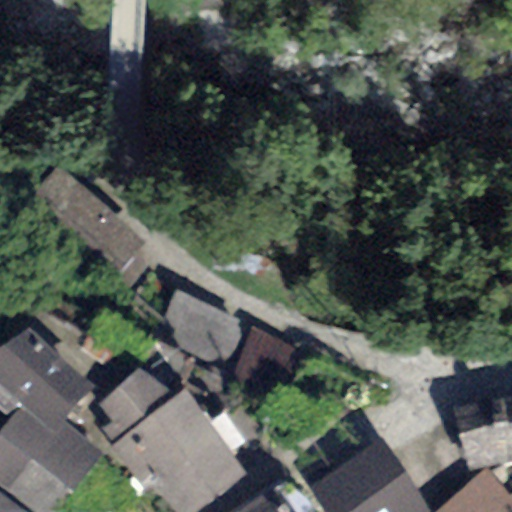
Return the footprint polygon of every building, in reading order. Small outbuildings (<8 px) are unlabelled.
[(146,247),(57,172),(24,210),(114,285),(146,247)] [(250,328),(175,294),(152,343),(228,377),(250,328)] [(250,328),(228,377),(276,399),(298,349),(250,328)] [(58,511),(102,458),(63,428),(87,398),(25,349),(0,363),(0,401),(15,414),(0,433),(0,481),(39,511),(58,511)] [(122,443),(175,405),(138,375),(95,405),(122,443)] [(166,511),(204,511),(245,483),(185,399),(175,405),(122,443),(119,445),(166,511)] [(511,408),(472,414),(458,416),(462,440),(467,477),(511,470),(511,408)] [(425,511),(381,446),(309,494),(320,511),(425,511)] [(511,511),(511,507),(486,475),(440,511),(511,511)] [(246,511),(284,511),(272,494),(246,511)] [(19,511),(0,496),(0,511),(19,511)]
